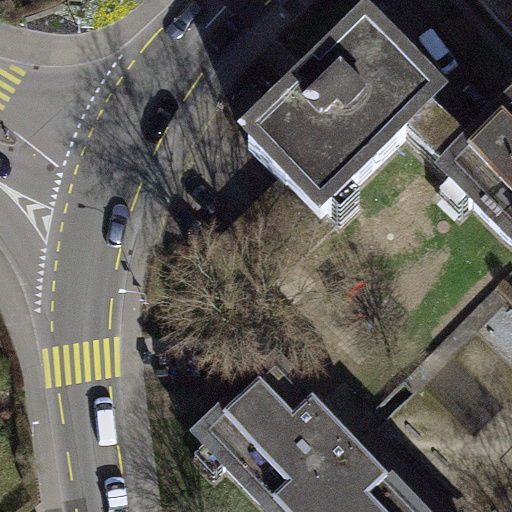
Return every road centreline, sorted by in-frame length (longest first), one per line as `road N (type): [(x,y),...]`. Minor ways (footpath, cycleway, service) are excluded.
road 1 (tertiary): [(104,197),(85,281),(83,361),(103,511)]
road 2 (tertiary): [(234,0),(143,110),(104,197)]
